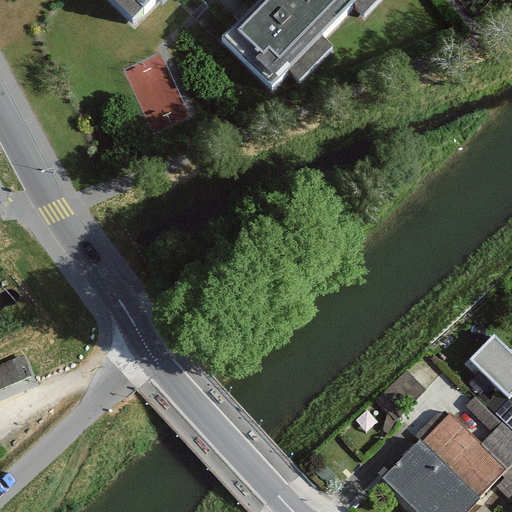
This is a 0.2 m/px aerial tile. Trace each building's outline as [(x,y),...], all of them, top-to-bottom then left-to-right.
[(128,0),(142,13),(154,0),(156,0),(161,4),(164,0),(128,0)] [(359,0),(265,0),(247,19),(224,42),(273,89),(359,0)] [(507,400),(494,413),(511,429),(511,351),(509,354),(493,338),(469,362),(507,400)] [(426,352),(400,376),(417,395),(443,371),(426,352)] [(0,392),(32,379),(23,358),(0,367),(0,392)] [(511,497),(511,436),(473,400),(465,409),(492,434),(481,446),(447,415),(419,444),(417,442),(382,480),(415,511),(467,511),(502,475),(506,478),(497,488),(510,500),(511,497)]
